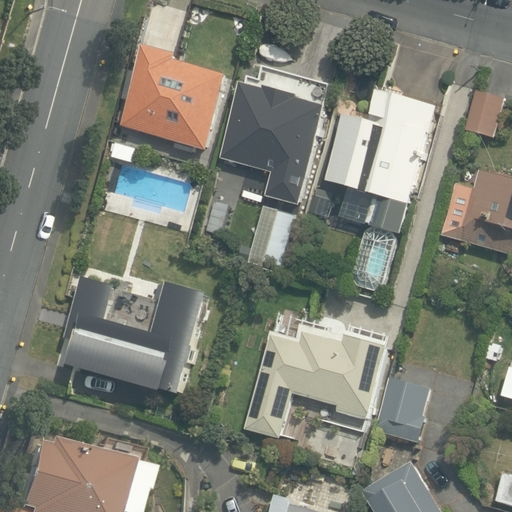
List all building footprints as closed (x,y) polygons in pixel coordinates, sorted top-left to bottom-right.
[(186,150),(197,153),(199,148),(213,152),(234,77),(183,63),(184,57),(150,48),(139,86),(133,85),(129,101),(134,102),(127,128),(188,145),(186,150)] [(273,190),(306,199),(310,183),(313,183),(333,108),(330,107),(336,86),(269,68),(265,81),(253,77),(250,86),(247,85),(227,160),(277,174),(273,190)] [(471,131),(499,139),(510,100),(481,92),(471,131)] [(375,124),(349,117),(322,216),(334,219),(335,216),(405,235),(425,161),(429,162),(443,109),(383,93),(375,124)] [(446,237),(511,254),(511,174),(496,171),(495,174),(486,171),(480,190),(460,185),(446,237)] [(267,264),(287,269),(301,216),(281,210),(275,235),(261,232),(255,253),(269,257),(267,264)] [(362,287),(378,291),(388,286),(401,241),(395,233),(381,230),(370,232),(357,277),(362,287)] [(197,367),(217,295),(174,284),(161,335),(112,322),(122,287),(88,278),(71,342),(81,345),(75,369),(170,395),(171,392),(187,396),(195,367),(197,367)] [(301,340),(276,333),(249,430),(285,440),(298,395),(342,408),(341,413),(372,422),(373,420),(375,420),(395,345),(349,332),(348,337),(305,325),(301,340)] [(393,378),(377,431),(422,445),(431,416),(427,415),(434,389),(393,378)] [(133,511),(139,492),(142,493),(149,468),(129,462),(130,460),(50,437),(48,445),(37,442),(21,501),(0,495),(0,511),(133,511)] [(445,511),(416,464),(366,494),(377,511),(445,511)] [(335,511),(276,496),(271,511),(335,511)]
